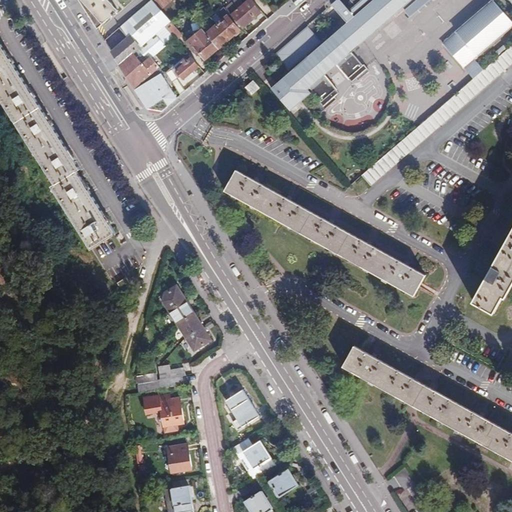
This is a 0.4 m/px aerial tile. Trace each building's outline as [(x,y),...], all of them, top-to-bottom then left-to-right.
[(77,0),(96,29),(119,10),(110,0),(77,0)] [(168,0),(148,0),(118,26),(128,38),(112,53),(134,89),(148,77),(159,69),(149,59),(141,66),(132,55),(162,28),(163,27),(169,21),(170,20),(159,8),(168,0)] [(256,18),(244,4),(240,0),(235,0),(226,9),(229,13),(243,28),(256,18)] [(262,12),(250,0),(249,0),(244,4),(256,18),(262,12)] [(354,81),(357,78),(359,81),(361,80),(371,71),(365,64),(363,66),(351,51),(363,41),(403,6),(409,0),(420,0),(424,3),(427,0),(334,0),(330,4),(344,20),(338,25),(340,29),(327,40),(324,37),(326,35),(312,20),(273,54),(291,73),(273,89),(291,110),(310,93),(308,89),(309,88),(322,102),(313,110),(319,117),(338,99),(336,97),(340,93),(324,75),(338,64),(354,81)] [(474,79),(484,70),(474,59),(511,24),(511,21),(492,0),(443,44),(474,79)] [(229,13),(226,9),(224,7),(217,13),(223,19),(227,15),(229,13)] [(217,25),(230,39),(240,30),(227,15),(223,19),(217,25)] [(316,18),(312,20),(326,35),(324,37),(327,40),(340,29),(338,25),(335,23),(333,21),(329,19),(324,17),(322,17),(316,18)] [(169,21),(163,27),(173,38),(176,41),(182,35),(169,21)] [(206,34),(219,49),(230,39),(217,25),(206,34)] [(141,66),(149,59),(173,38),(163,27),(162,28),(132,55),(141,66)] [(206,60),(219,49),(206,34),(203,30),(187,44),(199,57),(201,55),(206,60)] [(338,99),(319,117),(326,123),(332,128),(341,133),(351,135),(358,135),(365,133),(373,129),(378,126),(384,121),(389,112),(392,106),(394,98),(393,89),(391,83),(389,76),(383,69),(377,64),(373,62),(378,58),(363,41),(351,51),(363,66),(365,64),(371,71),(361,80),(359,81),(357,78),(354,81),(338,64),(324,75),(340,93),(336,97),(338,99)] [(0,98),(55,184),(52,186),(53,187),(91,249),(116,234),(78,172),(80,170),(0,43),(0,98)] [(474,79),(363,176),(372,186),(511,63),(511,47),(511,46),(484,70),(474,79)] [(199,66),(191,58),(177,72),(184,79),(199,66)] [(159,75),(160,75),(162,74),(162,72),(159,69),(148,77),(151,80),(159,75)] [(151,80),(135,91),(147,109),(163,112),(178,99),(160,75),(159,75),(151,80)] [(173,84),(182,95),(186,91),(178,80),(173,84)] [(253,83),(246,89),(251,96),(259,89),(253,83)] [(235,171),(224,191),(414,295),(425,275),(235,171)] [(511,230),(473,301),(494,312),(511,279),(511,230)] [(132,285),(126,276),(118,282),(123,290),(132,285)] [(167,292),(165,301),(195,350),(211,340),(178,285),(167,292)] [(329,339),(320,355),(329,360),(338,344),(329,339)] [(511,432),(355,345),(343,366),(511,459),(511,432)] [(159,390),(185,386),(184,378),(186,377),(184,369),(171,371),(170,366),(161,367),(160,368),(161,381),(158,381),(159,390)] [(137,376),(140,394),(159,390),(158,381),(157,373),(137,376)] [(243,390),(226,400),(237,418),(232,422),(237,430),(259,416),(243,390)] [(169,394),(144,399),(147,414),(162,412),(164,433),(177,431),(176,424),(184,422),(180,398),(170,399),(169,394)] [(244,466),(252,479),(259,475),(275,464),(260,441),(244,451),(251,462),(244,466)] [(188,445),(168,448),(172,473),(192,469),(188,445)] [(288,467),(269,479),(283,502),(302,489),(288,467)] [(180,481),(171,482),(172,488),(176,511),(186,511),(194,511),(189,486),(182,487),(180,481)] [(176,511),(172,488),(164,490),(167,511),(176,511)] [(261,490),(245,501),(251,511),(267,511),(273,508),(261,490)]
